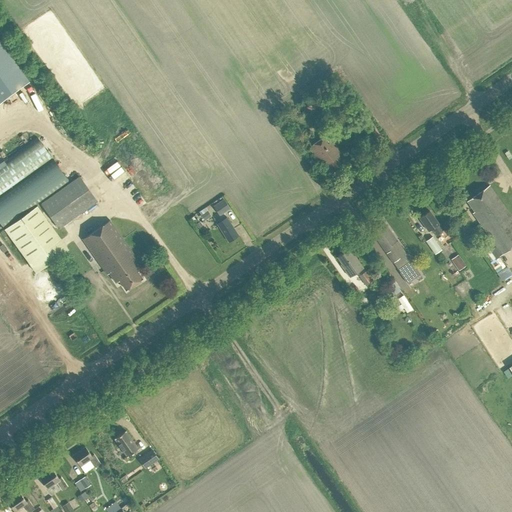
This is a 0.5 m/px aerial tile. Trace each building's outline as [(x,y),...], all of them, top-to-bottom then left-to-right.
[(0,102),(28,82),(0,41),(0,102)] [(305,98),(306,100),(287,113),(301,134),(314,125),(303,110),(311,105),(310,104),(316,100),(312,93),(305,98)] [(11,131),(0,137),(0,140),(2,144),(14,136),(11,131)] [(335,159),(342,154),(328,134),(308,147),(323,167),(326,165),(331,172),(340,166),(335,159)] [(79,176),(70,183),(37,137),(0,163),(0,222),(5,229),(38,206),(41,203),(59,228),(97,202),(79,176)] [(475,211),(473,213),(496,246),(501,253),(502,254),(511,247),(511,217),(489,185),(467,201),(475,211)] [(212,204),(219,214),(229,207),(222,198),(212,204)] [(38,206),(5,229),(35,273),(69,250),(38,206)] [(205,208),(199,212),(204,221),(211,216),(205,208)] [(432,229),(436,235),(442,230),(438,224),(429,211),(419,218),(428,231),(432,229)] [(237,235),(227,218),(217,224),(228,241),(237,235)] [(107,274),(109,273),(116,283),(119,280),(126,290),(127,289),(129,290),(133,287),(133,285),(142,279),(137,271),(143,268),(110,220),(82,239),(107,274)] [(372,232),(384,250),(385,250),(386,253),(393,262),(400,257),(392,245),(397,241),(387,226),(384,228),(382,225),(372,232)] [(449,235),(455,232),(453,226),(447,229),(449,235)] [(432,236),(426,241),(435,254),(441,250),(432,236)] [(441,242),(446,250),(451,246),(447,239),(441,242)] [(396,250),(402,247),(400,242),(394,244),(396,250)] [(496,246),(487,252),(492,259),(501,253),(496,246)] [(341,264),(350,277),(363,268),(354,255),(353,256),(348,249),(337,257),(342,263),(341,264)] [(451,259),(459,269),(466,264),(459,254),(451,259)] [(412,264),(400,273),(406,281),(418,273),(412,264)] [(365,271),(359,275),(365,285),(372,281),(365,271)] [(462,279),(457,282),(464,293),(469,290),(462,279)] [(381,288),(387,298),(398,291),(392,282),(381,288)] [(481,300),(490,296),(488,291),(478,296),(481,300)] [(130,455),(131,457),(137,452),(136,450),(138,449),(125,430),(114,438),(127,456),(130,455)] [(100,464),(93,454),(92,456),(85,447),(73,455),(80,466),(90,459),(95,467),(100,464)] [(158,459),(152,450),(139,459),(145,468),(158,459)] [(40,478),(47,489),(57,482),(62,490),(67,486),(61,477),(59,479),(52,469),(40,478)] [(79,480),(85,489),(91,485),(85,477),(79,480)] [(26,501),(19,492),(7,501),(14,511),(24,505),(28,511),(30,511),(34,509),(28,500),(26,501)] [(58,507),(51,498),(47,501),(53,510),(58,507)] [(68,503),(64,506),(67,511),(73,511),(74,511),(68,503)]
